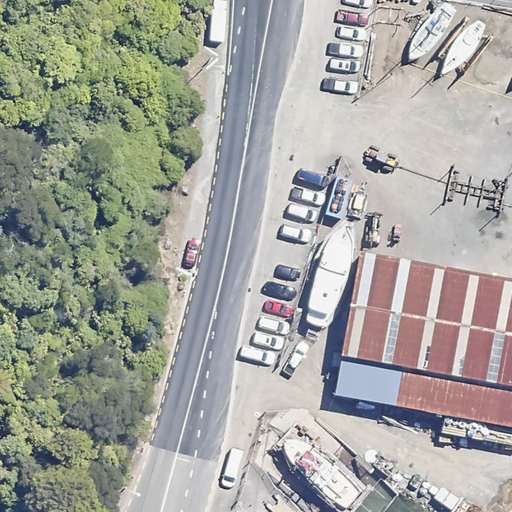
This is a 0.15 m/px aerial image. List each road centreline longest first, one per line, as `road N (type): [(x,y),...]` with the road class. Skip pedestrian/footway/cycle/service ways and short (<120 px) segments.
road 1 (unclassified): [(194,381),(245,84),(248,0)]
road 2 (unclassified): [(133,511),(194,381)]
road 3 (unclassified): [(194,381),(178,511)]
